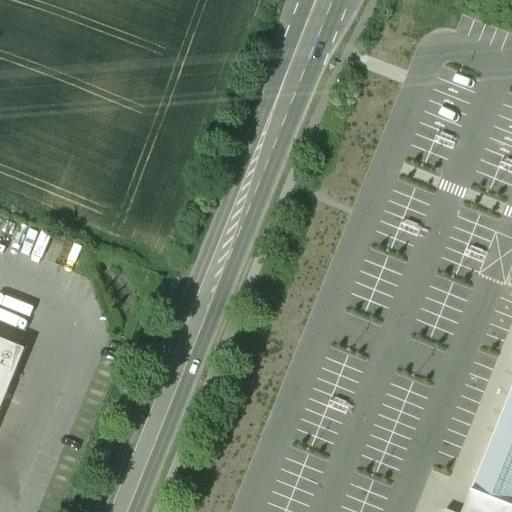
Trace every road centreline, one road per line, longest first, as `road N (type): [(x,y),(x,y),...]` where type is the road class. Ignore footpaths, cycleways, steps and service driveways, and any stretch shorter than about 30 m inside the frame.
road 1 (primary): [(115,511),(294,78)]
road 2 (track): [(210,280),(0,205)]
